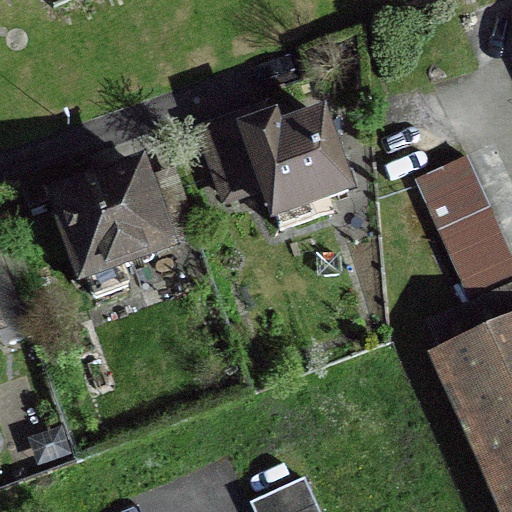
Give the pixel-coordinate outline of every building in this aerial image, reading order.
[(270,125),(267,126),(243,135),(239,124),(200,138),(219,190),(257,177),(271,221),(345,195),(318,121),(274,137),(270,125)] [(437,358),(511,325),(511,270),(463,162),(441,172),(435,158),(416,167),(423,180),(413,185),(470,311),(425,331),(437,358)] [(164,252),(137,173),(51,204),(79,282),(164,252)] [(511,511),(511,325),(437,358),(435,359),(503,511),(511,511)] [(313,511),(301,484),(247,508),(248,511),(313,511)]
